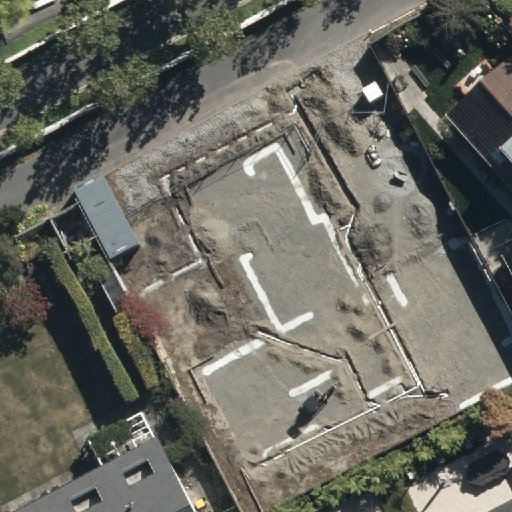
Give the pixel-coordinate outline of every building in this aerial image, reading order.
[(511,61),(446,115),(497,177),(509,167),(511,170),(511,61)] [(271,252),(198,274),(245,434),(316,414),(317,418),(480,365),(466,319),(453,323),(435,266),(291,312),(271,252)] [(511,252),(502,258),(511,277),(511,252)] [(193,511),(159,442),(18,511),(193,511)] [(511,511),(511,497),(483,511),(511,511)]
